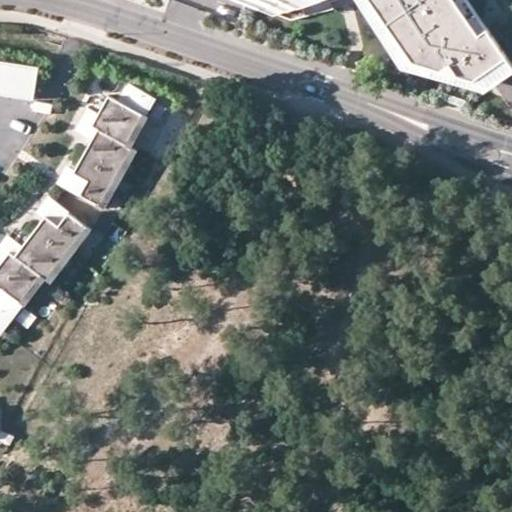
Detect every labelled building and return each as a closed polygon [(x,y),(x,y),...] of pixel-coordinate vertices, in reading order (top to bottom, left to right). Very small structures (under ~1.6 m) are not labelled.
[(511,67),(466,0),(237,0),(288,20),(331,5),(332,8),(336,7),(333,0),(358,0),(400,66),(482,91),(511,70),(511,67)] [(43,68),(0,60),(0,94),(39,100),(43,68)] [(89,110),(84,120),(127,144),(153,98),(130,85),(121,101),(109,95),(98,115),(89,110)] [(94,138),(83,157),(117,176),(133,147),(127,144),(84,120),(78,129),(94,138)] [(68,167),(59,181),(102,205),(117,176),(83,157),(75,171),(68,167)] [(45,217),(36,229),(67,253),(87,227),(49,198),(39,212),(45,217)] [(8,237),(2,245),(42,275),(47,279),(67,253),(36,229),(22,247),(8,237)] [(0,309),(9,317),(10,317),(42,275),(2,245),(0,247),(0,258),(3,260),(0,264),(0,309)] [(22,306),(9,322),(23,333),(35,316),(22,306)] [(0,328),(9,317),(0,309),(0,328)]
